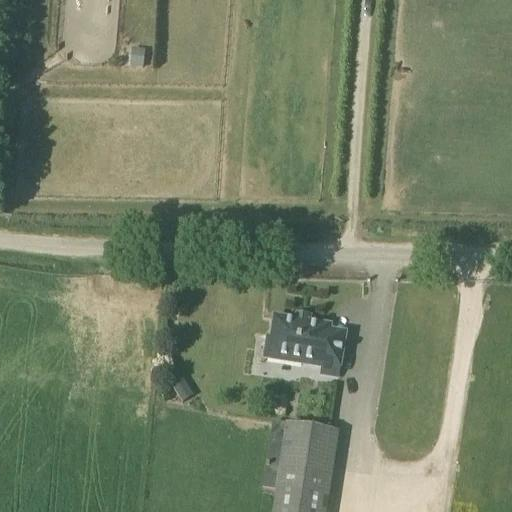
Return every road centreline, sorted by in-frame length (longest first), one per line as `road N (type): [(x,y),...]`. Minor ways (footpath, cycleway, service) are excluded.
road 1 (unclassified): [(511,260),(0,243)]
road 2 (track): [(366,0),(350,253)]
